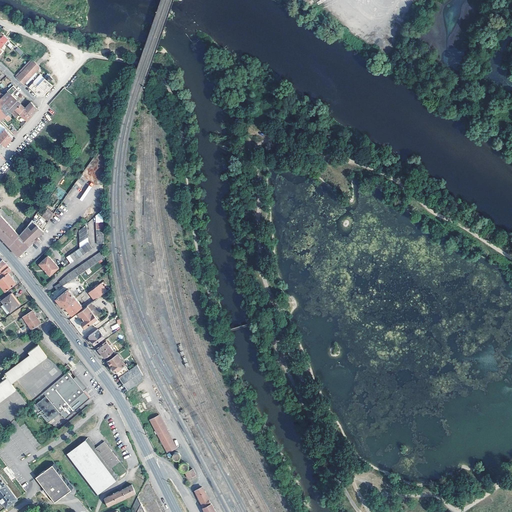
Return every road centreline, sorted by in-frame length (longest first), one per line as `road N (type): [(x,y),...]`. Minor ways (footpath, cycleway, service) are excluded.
road 1 (track): [(511,257),(429,212),(374,165),(262,132),(247,138),(256,259),(287,343),(374,511)]
road 2 (secondary): [(176,511),(119,399),(3,249)]
road 3 (track): [(511,489),(471,509),(433,495),(366,500)]
